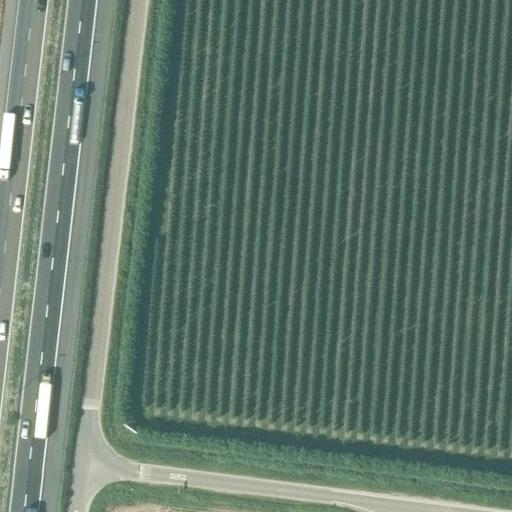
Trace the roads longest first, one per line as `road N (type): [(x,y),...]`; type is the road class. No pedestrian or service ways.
road 1 (motorway): [(25,511),(83,0)]
road 2 (unclassified): [(92,490),(144,0)]
road 3 (motorway): [(31,0),(0,287)]
road 4 (unclassified): [(272,511),(92,490)]
